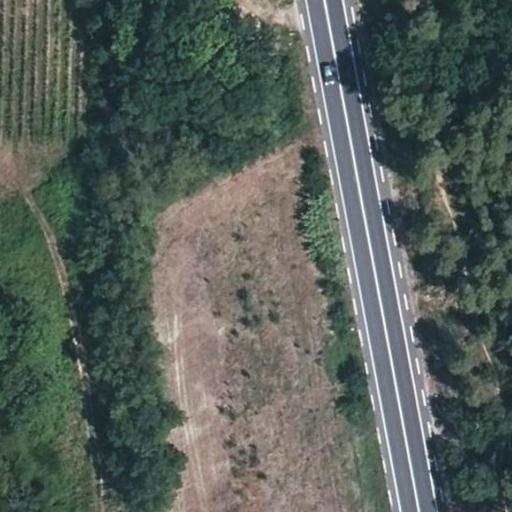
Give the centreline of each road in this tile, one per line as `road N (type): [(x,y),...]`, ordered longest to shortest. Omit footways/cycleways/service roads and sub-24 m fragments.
road 1 (secondary): [(323,0),(418,511)]
road 2 (track): [(99,511),(76,323),(24,167)]
